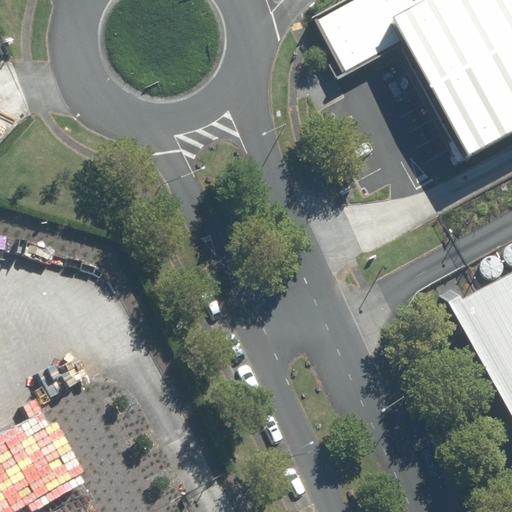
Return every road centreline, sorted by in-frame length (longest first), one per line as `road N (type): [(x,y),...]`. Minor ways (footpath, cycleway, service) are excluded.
road 1 (unclassified): [(230,78),(322,248),(440,511)]
road 2 (unclassified): [(334,511),(145,118)]
road 3 (unclassified): [(145,118),(119,109),(86,72),(85,8)]
